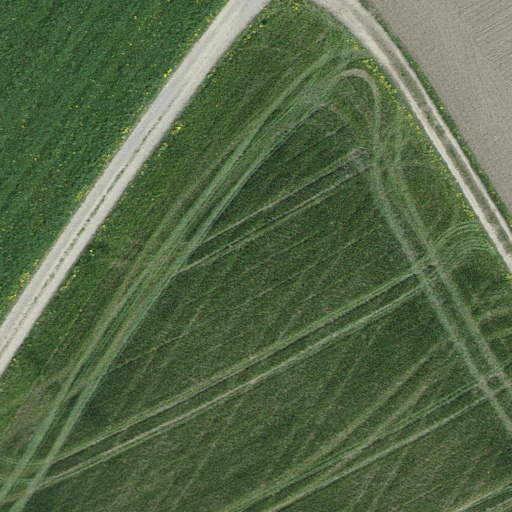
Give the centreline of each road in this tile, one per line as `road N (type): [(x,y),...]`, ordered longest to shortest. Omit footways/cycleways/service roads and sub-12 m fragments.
road 1 (track): [(257,0),(0,391)]
road 2 (track): [(511,304),(299,0)]
